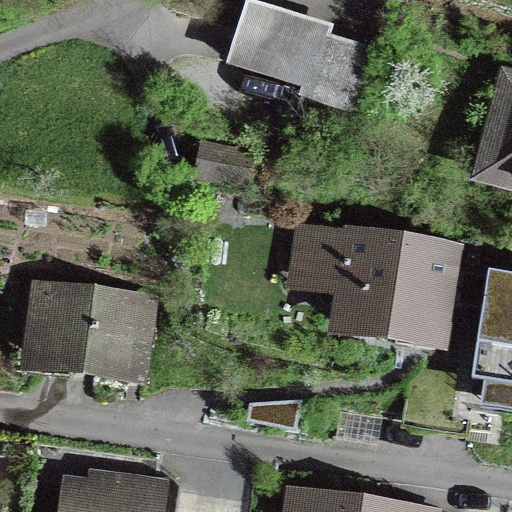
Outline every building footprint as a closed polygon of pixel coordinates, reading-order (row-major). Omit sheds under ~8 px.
[(328,27),(247,5),(232,63),(312,84),(324,40),(328,27)] [(377,55),(324,40),(312,84),(306,98),(360,113),(377,55)] [(473,200),(511,209),(511,92),(498,89),(473,200)] [(253,156),(203,145),(197,175),(247,186),(253,156)] [(463,257),(295,235),(286,302),(339,309),(334,349),(449,364),(463,257)] [(511,284),(486,282),(472,393),(511,397),(511,284)] [(155,310),(30,295),(20,381),(145,395),(155,310)] [(168,511),(173,482),(61,467),(55,511),(168,511)] [(417,511),(282,492),(279,511),(417,511)]
